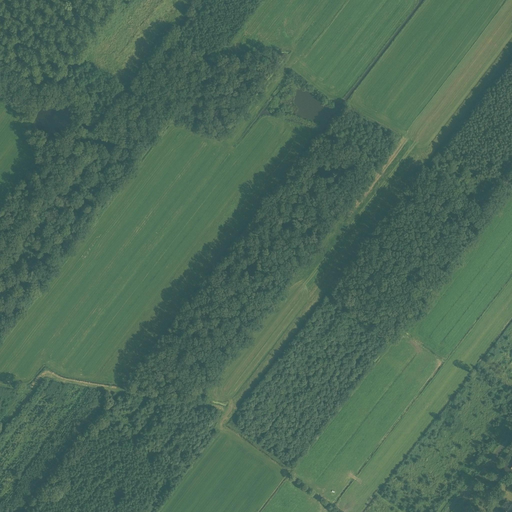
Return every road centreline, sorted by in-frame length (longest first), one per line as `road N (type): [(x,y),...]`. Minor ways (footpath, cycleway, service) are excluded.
road 1 (track): [(0,225),(13,198),(43,175),(52,146),(87,123),(83,100),(66,84),(27,87),(0,68)]
road 2 (track): [(96,135),(201,0)]
road 3 (track): [(19,511),(113,389)]
road 4 (track): [(0,262),(93,142)]
